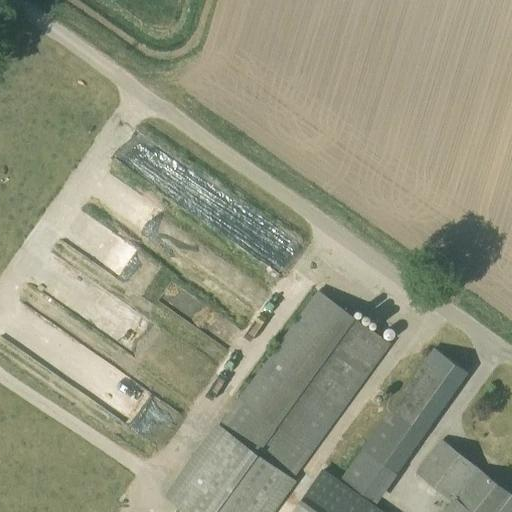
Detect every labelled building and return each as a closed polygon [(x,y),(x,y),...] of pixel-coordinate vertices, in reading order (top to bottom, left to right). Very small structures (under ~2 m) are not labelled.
[(138,134),(123,158),(187,197),(195,184),(190,181),(197,169),(138,134)] [(191,235),(178,256),(190,263),(203,243),(191,235)] [(62,290),(127,335),(143,313),(125,301),(122,304),(76,271),(62,290)] [(294,478),(391,344),(317,291),(220,425),(216,422),(163,496),(184,511),(273,511),(296,480),(294,478)] [(168,403),(148,390),(131,416),(150,429),(168,403)] [(399,397),(392,407),(427,432),(434,422),(399,397)] [(511,511),(511,495),(441,439),(415,473),(451,502),(442,511),(511,511)] [(383,511),(345,483),(331,473),(324,468),(291,511),(383,511)]
